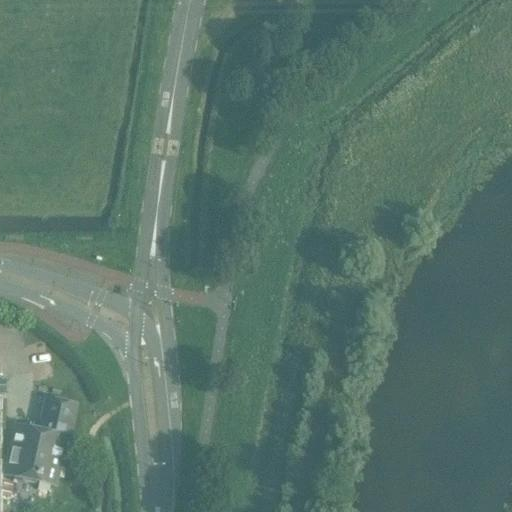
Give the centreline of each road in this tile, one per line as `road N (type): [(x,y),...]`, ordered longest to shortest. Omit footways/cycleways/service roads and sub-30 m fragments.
road 1 (unknown): [(199,0),(138,285)]
road 2 (tertiary): [(165,511),(162,360),(134,311)]
road 3 (tertiary): [(132,348),(148,511)]
road 4 (tertiary): [(0,285),(90,318),(132,348)]
road 5 (tertiary): [(134,311),(0,266)]
